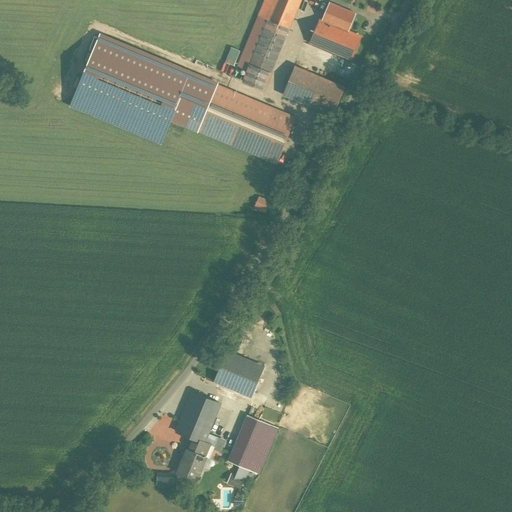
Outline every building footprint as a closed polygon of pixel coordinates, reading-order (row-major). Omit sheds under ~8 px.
[(301,0),(265,0),(259,16),(268,20),(244,81),(264,90),(301,0)] [(356,13),(330,2),(322,20),(320,19),(310,42),(352,59),(361,37),(348,31),(356,13)] [(296,117),(218,83),(100,33),(70,107),(161,145),(171,122),(198,133),(276,165),(296,117)] [(344,87),(296,67),(284,95),(332,115),(344,87)] [(267,367),(230,352),(218,382),(255,397),(267,367)] [(223,405),(194,393),(178,431),(192,437),(208,443),(211,435),(223,405)] [(280,430),(249,417),(229,462),(259,476),(280,430)] [(226,442),(211,435),(208,443),(192,437),(176,473),(202,484),(213,459),(209,457),(213,449),(221,452),(226,442)]
